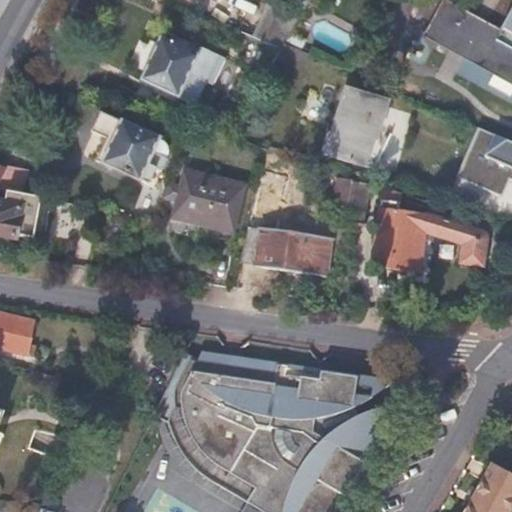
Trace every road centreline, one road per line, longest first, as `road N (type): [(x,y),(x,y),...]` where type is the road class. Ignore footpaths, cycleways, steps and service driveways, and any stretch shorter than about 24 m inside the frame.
road 1 (residential): [(0,284),(509,362)]
road 2 (residential): [(415,511),(509,362)]
